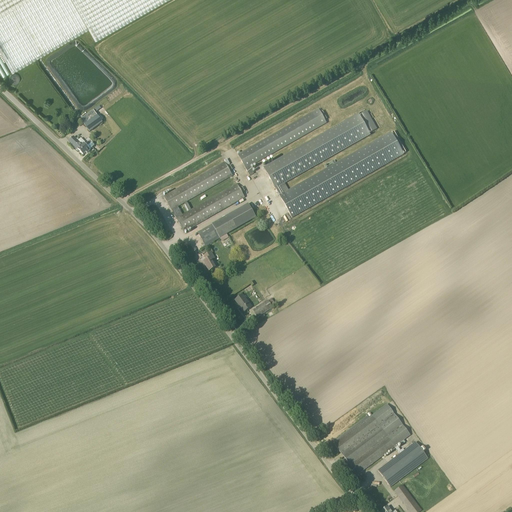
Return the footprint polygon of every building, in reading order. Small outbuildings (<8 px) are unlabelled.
[(0,0),(0,54),(1,53),(12,73),(18,70),(37,59),(40,57),(89,29),(96,40),(166,0),(0,0)] [(19,80),(20,78),(19,76),(19,75),(18,74),(17,73),(15,73),(14,73),(13,73),(12,73),(11,74),(10,75),(9,76),(9,78),(10,80),(10,81),(11,82),(12,83),(13,83),(15,83),(16,83),(17,83),(18,82),(19,80)] [(250,176),(254,174),(250,167),(327,123),(325,120),(327,119),(322,111),(320,112),(319,109),(238,155),(250,176)] [(90,132),(102,123),(95,113),(93,110),(81,120),(86,126),(90,132)] [(359,114),(264,168),(275,189),(276,189),(279,195),(283,192),(280,186),(370,135),(369,134),(372,132),(362,114),(359,116),(359,114)] [(391,132),(284,193),(284,194),(280,196),(279,196),(292,219),(404,155),(391,132)] [(77,142),(73,138),(69,142),(77,151),(78,150),(83,156),(86,153),(87,154),(90,150),(84,144),(85,142),(81,138),(77,142)] [(325,168),(336,163),(334,160),(324,165),(325,168)] [(183,215),(178,207),(232,176),(230,171),(232,170),(230,166),(227,167),(225,163),(164,197),(171,210),(171,211),(176,219),(184,232),(244,198),(242,193),(245,192),(242,187),(239,189),(237,184),(183,215)] [(229,216),(212,225),(198,233),(205,246),(220,238),(237,229),(256,218),(248,205),(229,216)] [(215,258),(211,252),(204,256),(206,260),(202,263),(205,269),(207,268),(209,272),(216,268),(212,260),(215,258)] [(244,313),(251,307),(242,296),(235,301),(244,313)] [(258,318),(262,315),(265,313),(273,308),(272,307),(268,301),(260,306),(253,311),(258,318)] [(423,448),(422,448),(421,449),(416,443),(404,451),(403,449),(401,451),(397,445),(410,436),(387,405),(375,414),(372,416),(335,445),(358,475),(395,447),(400,454),(378,471),(390,488),(428,459),(423,453),(425,451),(423,448)] [(409,511),(419,511),(421,511),(402,485),(394,491),(409,511)]
